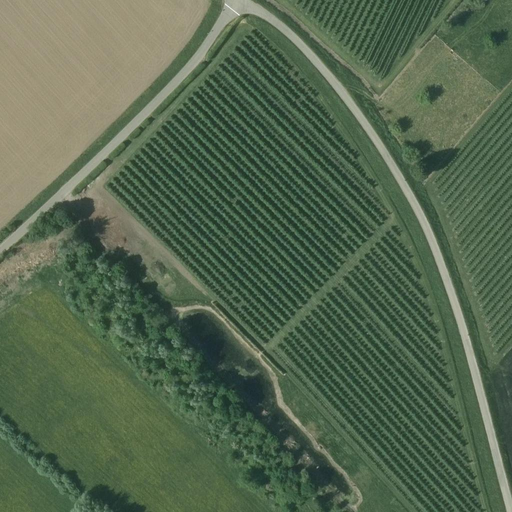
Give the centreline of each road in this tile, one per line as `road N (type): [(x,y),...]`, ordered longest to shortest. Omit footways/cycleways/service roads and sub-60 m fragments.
road 1 (unclassified): [(511,511),(458,317),(407,193),(329,80),(261,13),(235,0)]
road 2 (unclassified): [(0,251),(191,69),(235,0)]
